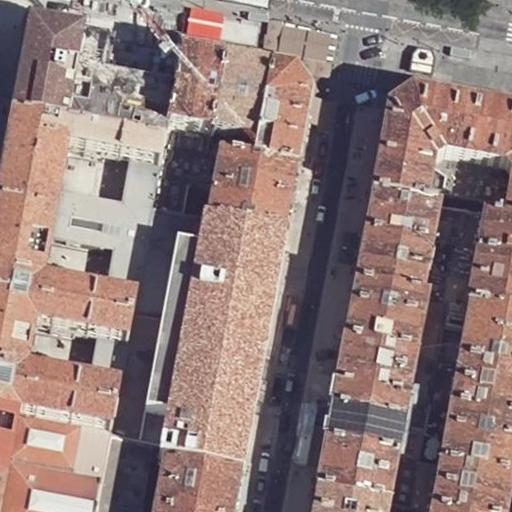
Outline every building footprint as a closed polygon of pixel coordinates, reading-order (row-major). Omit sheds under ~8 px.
[(29,27),(11,122),(63,131),(83,36),(29,27)] [(169,52),(163,86),(150,84),(156,50),(130,45),(83,36),(63,131),(164,148),(181,54),(169,52)] [(208,156),(225,62),(203,58),(181,54),(164,148),(208,156)] [(225,62),(208,156),(254,164),(271,70),(248,66),(225,62)] [(295,74),(271,70),(254,164),(299,172),(304,146),(313,100),(295,74)] [(379,163),(372,198),(428,208),(436,168),(444,161),(505,173),(511,182),(503,222),(511,223),(511,113),(497,111),(498,110),(490,109),(475,106),(475,107),(412,96),(388,112),(379,163)] [(149,227),(151,216),(164,148),(63,131),(11,122),(2,168),(0,179),(0,210),(146,239),(149,227)] [(189,186),(214,191),(207,223),(286,235),(293,200),(299,172),(254,164),(208,156),(164,148),(151,216),(182,220),(189,186)] [(428,208),(440,211),(462,215),(484,218),(503,222),(511,182),(505,173),(444,161),(436,168),(428,208)] [(434,248),(440,211),(428,208),(372,198),(368,218),(365,235),(434,248)] [(0,302),(130,327),(146,239),(0,210),(0,302)] [(434,248),(455,252),(462,215),(440,211),(434,248)] [(511,223),(503,222),(484,218),(462,215),(455,252),(477,256),(511,263),(511,223)] [(113,417),(108,441),(152,450),(150,463),(242,479),(244,470),(254,412),(261,377),(262,369),(278,284),(280,276),(284,253),(282,252),(285,241),(286,235),(207,223),(182,220),(151,216),(149,227),(146,239),(130,327),(128,336),(113,417)] [(355,288),(424,301),(434,248),(365,235),(359,266),(355,288)] [(455,252),(434,248),(424,301),(429,301),(445,305),(455,252)] [(455,252),(445,305),(449,305),(467,309),(477,256),(455,252)] [(511,263),(477,256),(467,309),(470,309),(511,317),(511,263)] [(344,345),(418,358),(429,301),(424,301),(355,288),(349,320),(344,345)] [(445,305),(429,301),(418,358),(439,362),(449,305),(445,305)] [(0,395),(113,417),(128,336),(130,327),(0,302),(0,395)] [(459,366),(470,309),(467,309),(449,305),(439,362),(459,366)] [(459,366),(511,375),(511,317),(470,309),(459,366)] [(409,405),(418,358),(344,345),(338,375),(335,391),(409,405)] [(439,362),(418,358),(409,405),(430,409),(439,362)] [(430,409),(451,412),(459,366),(439,362),(430,409)] [(511,375),(459,366),(451,412),(511,423),(511,375)] [(409,405),(335,391),(327,436),(325,448),(398,461),(409,405)] [(113,417),(0,395),(0,485),(97,505),(108,441),(113,417)] [(430,409),(409,405),(398,461),(420,465),(430,409)] [(440,469),(511,482),(511,423),(451,412),(430,409),(420,465),(435,468),(440,469)] [(142,511),(150,463),(152,450),(108,441),(97,505),(95,511),(142,511)] [(398,461),(325,448),(319,477),(316,493),(390,507),(398,461)] [(420,465),(398,461),(390,507),(411,511),(420,465)] [(150,463),(142,511),(235,511),(237,504),(242,479),(150,463)] [(427,511),(435,468),(420,465),(411,511),(416,511),(427,511)] [(511,482),(440,469),(432,511),(508,511),(511,503),(511,495),(511,482)] [(0,511),(95,511),(97,505),(0,485),(0,511)] [(390,507),(316,493),(312,511),(411,511),(390,507)]
